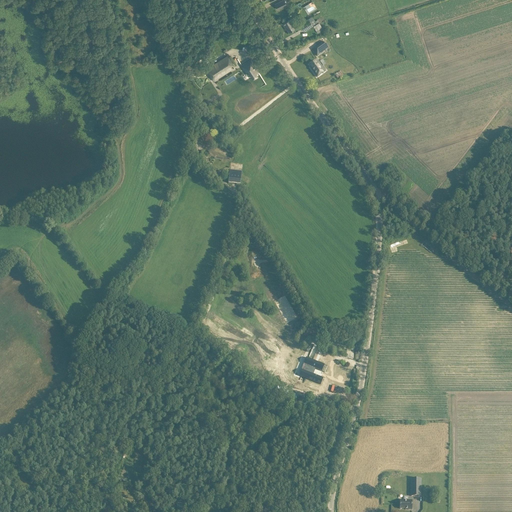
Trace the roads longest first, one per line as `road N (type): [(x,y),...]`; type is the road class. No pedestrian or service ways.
road 1 (unclassified): [(329,511),(369,332),(376,201),(247,0)]
road 2 (track): [(374,192),(511,296)]
road 3 (track): [(74,373),(98,408),(100,437),(74,487),(72,511)]
road 4 (track): [(100,437),(192,337)]
